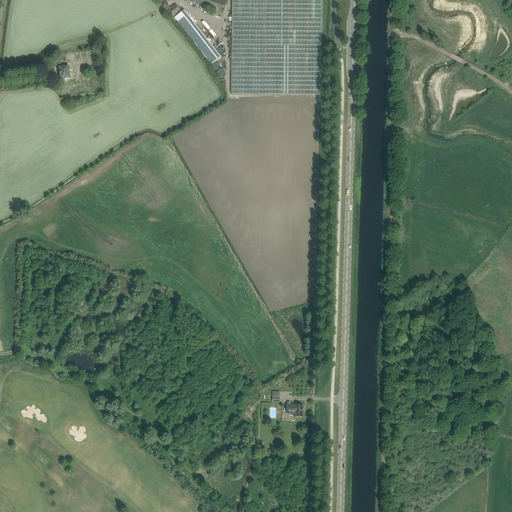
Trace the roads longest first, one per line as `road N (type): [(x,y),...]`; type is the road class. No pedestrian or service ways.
road 1 (secondary): [(340,511),(354,0)]
road 2 (unclassified): [(382,511),(395,0)]
